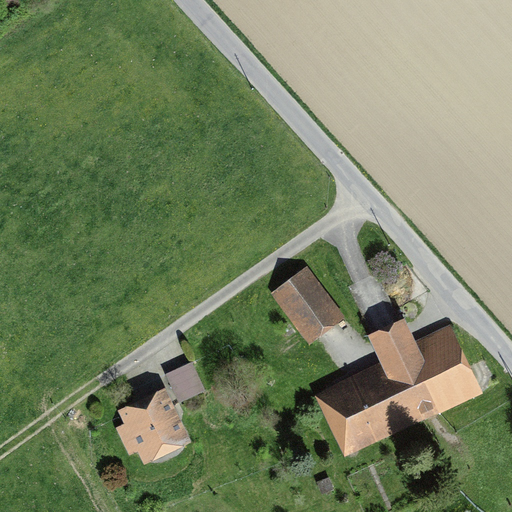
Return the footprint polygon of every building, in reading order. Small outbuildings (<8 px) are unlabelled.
[(374,341),(378,339),(400,328),(403,327),(376,272),(347,286),(374,341)] [(312,335),(334,318),(302,276),(281,293),(312,335)] [(413,356),(400,328),(378,339),(391,366),(329,396),(350,438),(474,379),(449,326),(429,336),(434,346),(413,356)] [(179,402),(204,389),(191,363),(166,375),(179,402)] [(162,395),(125,413),(146,457),(184,439),(162,395)]
